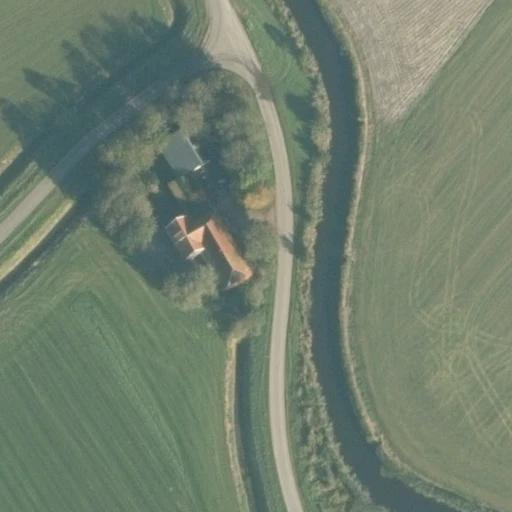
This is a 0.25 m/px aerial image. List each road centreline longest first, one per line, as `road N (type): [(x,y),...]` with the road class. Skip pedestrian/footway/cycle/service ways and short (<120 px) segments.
road 1 (unclassified): [(292,511),(277,446),(285,228),(277,149),(237,42)]
road 2 (unclassified): [(0,238),(112,126),(237,42)]
